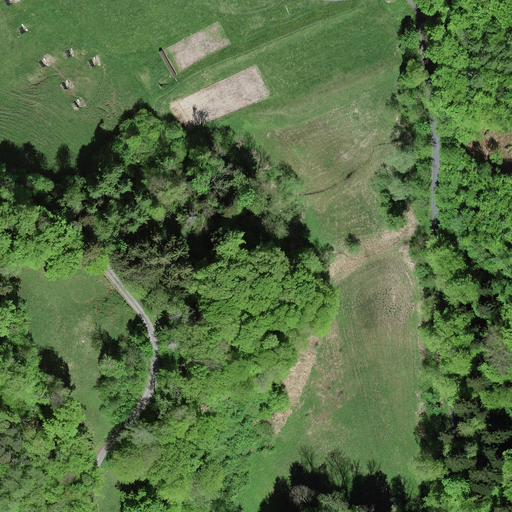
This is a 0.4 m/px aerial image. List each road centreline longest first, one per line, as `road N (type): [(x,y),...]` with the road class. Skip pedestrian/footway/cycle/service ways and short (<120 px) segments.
road 1 (track): [(421,0),(464,511)]
road 2 (track): [(84,511),(100,458),(149,383),(148,319),(76,221),(0,182)]
